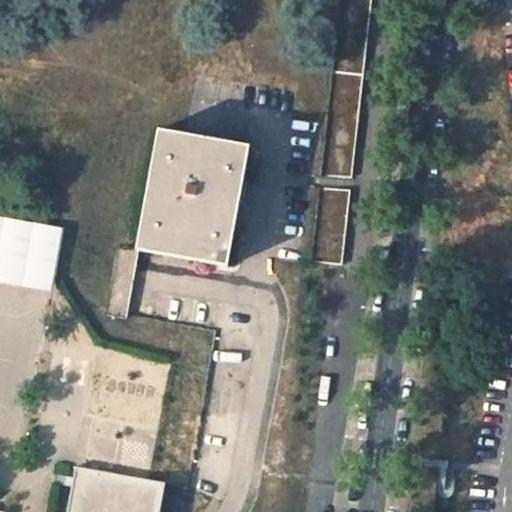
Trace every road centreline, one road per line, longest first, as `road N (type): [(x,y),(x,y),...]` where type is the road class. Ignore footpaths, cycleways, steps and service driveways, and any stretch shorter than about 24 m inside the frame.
road 1 (unclassified): [(375,511),(436,0)]
road 2 (residential): [(225,511),(234,500),(268,302),(159,282)]
